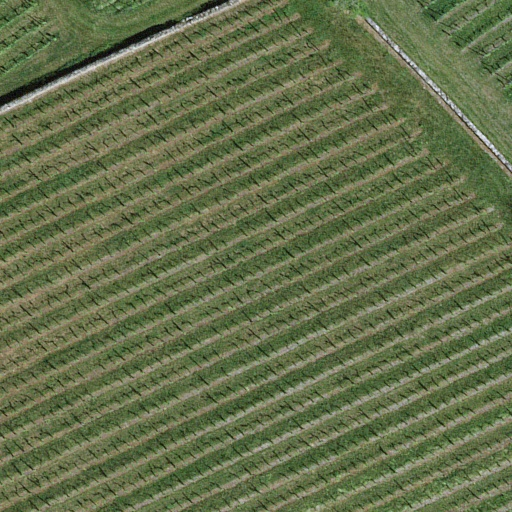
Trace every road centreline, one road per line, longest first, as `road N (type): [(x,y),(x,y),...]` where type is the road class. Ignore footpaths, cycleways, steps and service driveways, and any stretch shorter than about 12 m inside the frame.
road 1 (track): [(0,89),(191,0)]
road 2 (track): [(379,0),(511,138)]
